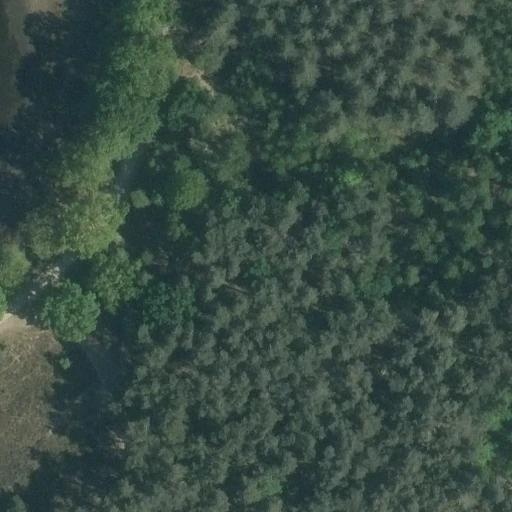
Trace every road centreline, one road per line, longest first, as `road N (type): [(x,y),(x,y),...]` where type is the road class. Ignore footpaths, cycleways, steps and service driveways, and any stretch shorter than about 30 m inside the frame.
road 1 (track): [(103,187),(161,77),(180,0)]
road 2 (track): [(0,296),(83,225),(103,187)]
